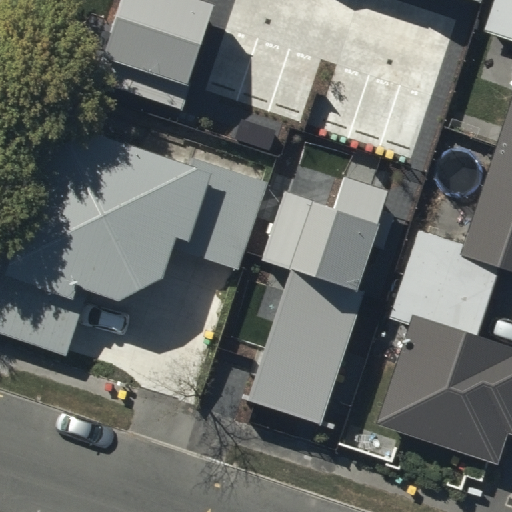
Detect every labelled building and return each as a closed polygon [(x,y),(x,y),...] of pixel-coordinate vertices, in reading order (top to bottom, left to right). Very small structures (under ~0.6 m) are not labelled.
[(211,7),(187,0),(123,0),(97,80),(179,106),(211,7)] [(511,37),(511,0),(499,0),(490,30),(511,37)] [(147,285),(58,126),(13,261),(0,257),(0,327),(69,350),(89,287),(124,298),(147,285)] [(58,126),(147,285),(161,277),(171,248),(237,269),(266,183),(197,160),(193,171),(58,126)] [(511,147),(505,145),(471,248),(503,259),(511,261),(511,147)] [(285,193),(264,257),(294,267),(251,400),(320,422),(395,192),(341,175),(330,208),(285,193)] [(474,345),(503,259),(471,248),(426,233),(410,278),(397,319),(419,326),(474,345)] [(511,358),(474,345),(419,326),(385,421),(492,459),(504,425),(511,427),(511,358)]
